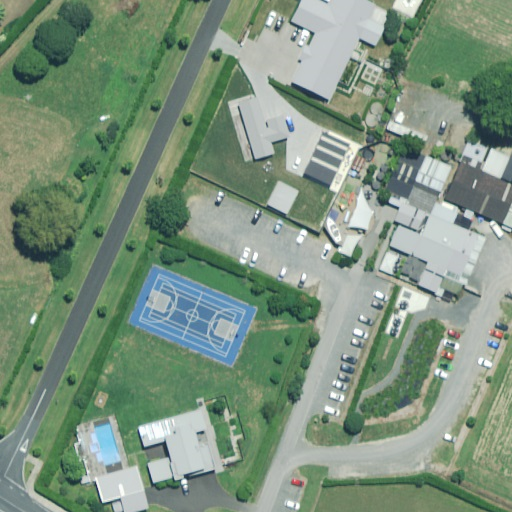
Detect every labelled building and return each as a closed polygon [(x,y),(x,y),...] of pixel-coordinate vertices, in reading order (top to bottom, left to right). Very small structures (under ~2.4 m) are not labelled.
[(295,8),(278,0),(275,0),(272,8),(290,17),(295,8)] [(366,43),(376,20),(369,17),(374,7),(358,0),(334,0),(332,6),(317,0),(303,0),(293,22),(316,33),(305,59),(342,76),(359,40),(366,43)] [(423,88),(409,85),(406,94),(421,98),(423,88)] [(384,114),(382,102),(372,103),(373,115),(384,114)] [(379,128),(377,116),(367,117),(368,129),(379,128)] [(464,133),(454,128),(446,143),(456,149),(464,133)] [(401,228),(393,248),(450,270),(473,212),(511,226),(511,173),(457,153),(453,165),(409,148),(390,194),(437,212),(427,238),(401,228)] [(374,207),(360,203),(352,226),(365,231),(374,207)] [(360,239),(350,234),(341,253),(351,258),(360,239)] [(208,430),(202,410),(139,428),(144,448),(166,442),(170,458),(148,465),(154,485),(213,469),(207,447),(200,449),(195,433),(208,430)] [(139,511),(150,509),(139,468),(97,480),(104,503),(121,498),(124,511),(139,511)]
